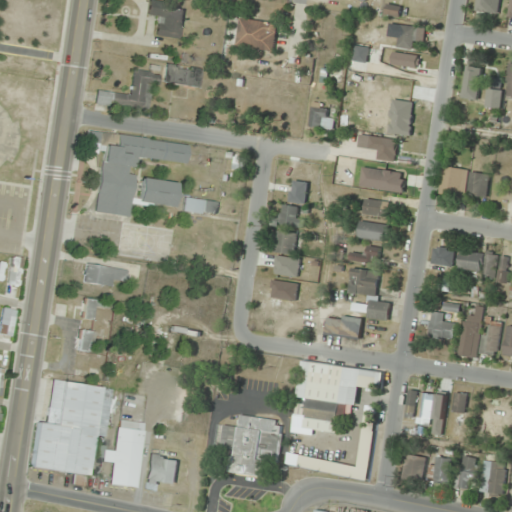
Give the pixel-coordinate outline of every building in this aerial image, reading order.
[(492,0),(477,0),(477,11),(492,12),(492,0)] [(183,6),(148,3),(147,17),(157,17),(155,36),(181,38),(183,6)] [(401,6),(386,6),(386,16),(401,16),(401,6)] [(236,46),(274,52),(278,24),(240,18),(236,46)] [(413,49),(418,28),(401,24),(397,46),(413,49)] [(417,70),(420,57),(395,51),(392,63),(417,70)] [(503,94),(511,96),(511,63),(509,63),(503,94)] [(201,69),(166,64),(163,83),(199,88),(201,69)] [(159,74),(132,71),(130,94),(95,91),(94,106),(148,111),(151,85),(158,86),(159,74)] [(416,103),(393,99),(388,133),(411,136),(416,103)] [(336,115),(327,113),(328,105),(312,102),(307,126),(333,131),(336,115)] [(188,145),(87,131),(85,145),(102,148),(93,213),(129,218),(135,173),(137,157),(185,164),(188,145)] [(369,147),(379,148),(377,159),(396,162),(399,140),(371,136),(369,147)] [(406,174),(363,167),(360,186),(403,193),(406,174)] [(440,194),(466,197),(467,196),(487,198),(490,173),(443,167),(440,194)] [(139,204),(174,208),(177,183),(141,179),(139,204)] [(290,202),(306,204),(309,182),(292,180),(290,202)] [(217,215),(218,202),(183,199),(182,212),(217,215)] [(364,216),(390,216),(390,200),(364,200),(364,216)] [(305,228),(306,219),(297,218),(299,207),(282,205),(279,224),(305,228)] [(357,238),(388,242),(390,225),(359,221),(357,238)] [(298,234),(277,231),(274,252),(295,255),(298,234)] [(381,248),(366,247),(365,254),(351,253),(350,261),(379,264),(381,248)] [(454,266),(456,249),(434,247),(432,264),(454,266)] [(484,251),(459,251),(459,270),(484,270),(484,251)] [(498,277),(498,253),(486,253),(486,277),(498,277)] [(8,286),(20,286),(20,258),(8,258),(8,286)] [(114,279),(126,281),(127,271),(85,264),(82,283),(113,288),(114,279)] [(380,271),(351,268),(348,293),(371,295),(368,318),(390,321),(392,303),(377,301),(380,271)] [(82,319),(94,320),(96,300),(84,299),(82,319)] [(0,336),(12,336),(12,309),(0,309),(0,336)] [(429,337),(454,339),(455,323),(446,322),(447,313),(432,312),(429,337)] [(326,333),(361,338),(364,319),(329,314),(326,333)] [(95,334),(81,330),(76,350),(90,353),(95,334)] [(303,429),(337,433),(340,404),(358,406),(360,387),(382,390),(385,371),(302,362),(298,398),(306,399),(303,429)] [(37,423),(31,469),(74,474),(72,485),(86,486),(93,436),(105,437),(111,390),(51,382),(46,424),(37,423)] [(406,418),(416,418),(417,390),(407,390),(406,418)] [(420,423),(432,423),(432,393),(420,393),(420,423)] [(465,413),(468,394),(455,393),(453,411),(465,413)] [(448,395),(437,394),(432,435),(442,436),(448,395)] [(378,413),(366,411),(358,466),(300,457),(298,470),(368,480),(378,413)] [(223,425),(220,450),(231,452),(229,473),(266,478),(268,461),(260,460),(263,435),(273,436),(272,449),(280,450),(283,421),(240,416),(239,427),(223,425)] [(143,425),(118,422),(115,451),(95,448),(94,459),(112,462),(109,486),(136,489),(143,425)] [(421,483),(426,458),(408,454),(403,479),(421,483)] [(175,486),(178,458),(149,456),(146,483),(175,486)] [(483,460),(460,457),(456,489),(478,492),(478,493),(503,496),(507,463),(483,460)] [(451,458),(434,458),(433,484),(450,484),(451,458)]
